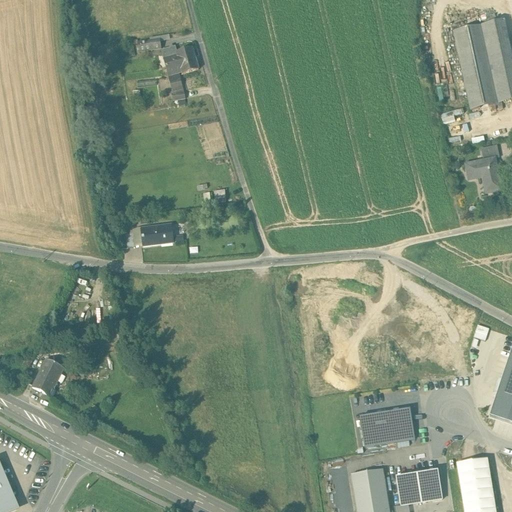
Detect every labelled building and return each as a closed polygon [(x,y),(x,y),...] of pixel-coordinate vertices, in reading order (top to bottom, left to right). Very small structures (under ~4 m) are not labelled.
[(511,100),(511,93),(506,64),(497,22),(481,25),(498,104),(511,100)] [(481,25),(467,28),(454,31),(470,110),(498,104),(481,25)] [(137,44),(137,47),(138,53),(161,49),(160,41),(137,44)] [(161,51),(164,60),(164,61),(166,68),(195,60),(191,49),(177,54),(175,47),(161,51)] [(198,70),(195,62),(195,61),(195,60),(166,68),(173,93),(183,90),(179,74),(182,73),(183,76),(198,70)] [(106,74),(105,68),(104,64),(93,66),(95,75),(106,74)] [(172,95),(173,98),(173,102),(186,100),(185,93),(172,95)] [(481,150),(482,156),(483,162),(500,159),(497,146),(481,150)] [(480,174),(482,184),(485,196),(502,192),(495,160),(465,167),(467,177),(480,174)] [(214,191),(215,203),(225,202),(224,191),(214,191)] [(172,226),(158,228),(141,230),(143,247),(161,245),(161,242),(162,242),(171,240),(172,244),(174,243),(172,226)] [(127,249),(135,248),(133,235),(126,236),(127,249)] [(477,326),(474,338),(485,341),(489,329),(477,326)] [(511,349),(489,418),(511,425),(511,349)] [(64,369),(46,361),(33,389),(51,397),(64,369)] [(365,449),(413,441),(414,441),(414,440),(410,411),(360,419),(365,449)] [(495,511),(487,460),(456,465),(463,511),(495,511)] [(0,471),(0,511),(10,511),(16,510),(7,488),(10,487),(8,482),(5,484),(0,471)] [(356,511),(389,511),(383,471),(351,476),(356,511)] [(396,479),(397,483),(401,507),(442,500),(438,472),(396,479)]
